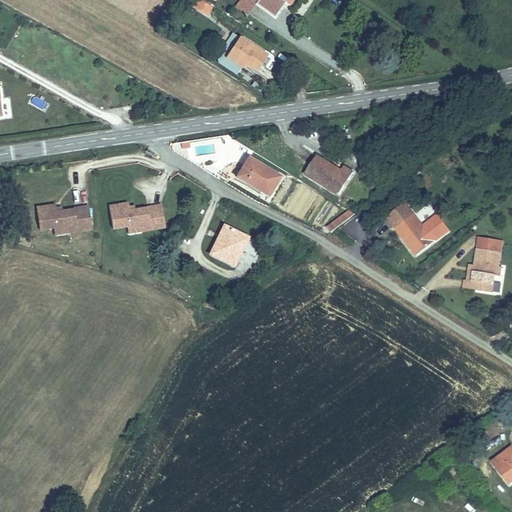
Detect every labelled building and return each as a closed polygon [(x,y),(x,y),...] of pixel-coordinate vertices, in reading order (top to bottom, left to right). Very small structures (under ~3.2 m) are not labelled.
[(206,5),(198,0),(192,0),(190,5),(201,12),(206,5)] [(248,0),(266,11),(272,0),(248,0)] [(230,30),(217,50),(245,67),(247,64),(261,72),(272,55),(230,30)] [(36,96),(31,102),(41,110),(46,104),(36,96)] [(246,154),(235,171),(257,184),(254,188),(264,195),(276,174),(246,154)] [(310,155),(300,171),(335,192),(349,170),(340,165),(336,170),(310,155)] [(56,190),(59,204),(80,200),(77,186),(56,190)] [(164,222),(160,200),(133,205),(128,206),(127,203),(126,198),(107,202),(111,224),(130,220),(143,218),(145,225),(164,222)] [(91,225),(87,203),(60,207),(55,208),(54,205),(54,201),(34,204),(38,226),(57,223),(70,221),(72,228),(91,225)] [(327,228),(348,213),(342,209),(323,222),(327,228)] [(410,211),(393,224),(401,235),(403,234),(409,243),(408,245),(412,251),(429,238),(410,211)] [(243,232),(217,216),(212,226),(217,229),(208,246),(229,258),(243,232)] [(145,225),(143,218),(130,220),(131,228),(145,225)] [(72,228),(70,221),(57,223),(59,230),(72,228)] [(202,243),(208,246),(217,229),(212,226),(202,243)] [(481,269),(476,275),(484,281),(495,268),(501,260),(503,261),(511,250),(511,239),(504,233),(498,241),(497,240),(487,253),(476,266),(481,269)] [(403,234),(401,235),(408,245),(409,243),(403,234)] [(476,266),(487,253),(483,249),(472,262),(471,261),(466,267),(476,275),(481,269),(476,266)] [(501,260),(495,268),(500,272),(507,264),(503,261),(501,260)] [(495,291),(502,291),(503,274),(496,274),(495,291)] [(511,449),(509,446),(491,461),(509,484),(511,482),(511,449)]
